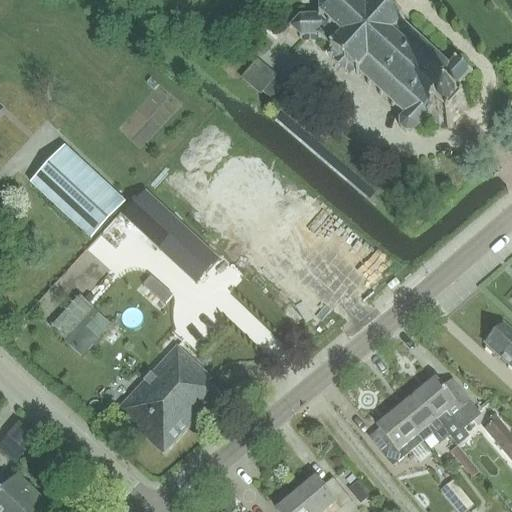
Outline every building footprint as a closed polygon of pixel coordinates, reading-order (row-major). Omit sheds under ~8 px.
[(457,62),(457,58),(455,58),(455,62),(450,67),(441,59),(442,57),(440,55),(438,57),(429,48),(431,46),(429,44),(426,46),(416,36),(418,34),(416,33),(414,34),(397,19),(402,14),(390,2),(392,0),(323,0),(321,2),(318,2),(318,5),(320,5),(321,17),(303,19),(299,15),(298,17),(298,20),(292,26),(289,26),(289,30),(293,30),(298,35),(298,39),(300,39),(300,37),(304,37),(304,45),(315,44),(314,37),(317,37),(317,40),(321,40),(334,51),(329,57),(352,78),(357,72),(369,84),(367,86),(370,88),(372,86),(381,94),(378,97),(381,99),(383,96),(393,105),(391,107),(393,110),(395,107),(405,116),(400,121),(401,130),(406,135),(414,134),(419,129),(420,130),(421,129),(420,128),(428,119),(438,129),(443,124),(449,129),(449,131),(451,131),(451,127),(457,121),(458,119),(463,114),(468,114),(468,111),(466,111),(460,105),(464,101),(454,91),(462,82),(463,83),(465,81),(464,80),(469,74),(472,74),(472,72),(468,72),(457,62)] [(256,62),(241,79),(258,95),(261,91),(272,101),(282,89),(272,80),(274,77),(256,62)] [(125,204),(53,137),(19,173),(92,240),(125,204)] [(145,195),(123,219),(197,286),(219,263),(145,195)] [(154,286),(154,266),(127,267),(127,287),(154,286)] [(170,277),(152,303),(193,333),(212,307),(170,277)] [(511,333),(503,325),(485,345),(511,368),(511,333)] [(212,382),(198,369),(177,350),(160,369),(119,414),(166,457),(220,397),(209,386),(212,382)] [(423,391),(416,397),(451,438),(458,447),(469,438),(461,429),(479,414),(453,382),(446,388),(443,384),(442,384),(441,382),(440,382),(438,381),(437,381),(435,380),(433,380),(431,381),(429,382),(427,383),(420,388),(423,391)] [(442,445),(451,438),(416,397),(413,393),(402,401),(406,405),(397,412),(423,443),(433,435),(442,445)] [(380,431),(370,439),(394,468),(413,452),(423,443),(397,412),(377,428),(380,431)] [(484,430),(503,453),(511,462),(511,438),(494,417),(488,422),(491,425),(484,430)] [(40,511),(46,507),(17,479),(0,496),(0,511),(40,511)] [(296,496),(309,511),(339,511),(351,503),(333,481),(323,489),(316,479),(296,496)] [(438,494),(453,511),(466,511),(472,508),(451,483),(438,494)] [(277,511),(309,511),(296,496),(289,501),(285,497),(275,505),(279,510),(277,511)]
